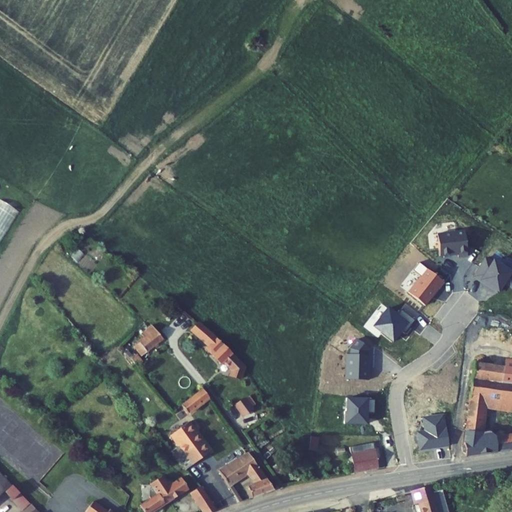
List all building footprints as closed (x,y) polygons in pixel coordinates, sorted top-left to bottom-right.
[(0,199),(0,237),(16,208),(0,199)] [(236,368),(243,379),(250,374),(231,347),(192,315),(187,320),(218,346),(228,358),(227,360),(234,369),(236,368)] [(145,347),(150,354),(175,338),(162,326),(151,333),(155,340),(145,347)] [(141,341),(145,347),(155,340),(151,333),(141,341)] [(511,359),(480,354),(477,371),(511,376),(511,359)] [(470,432),(472,448),(511,441),(511,429),(484,434),(488,401),(511,405),(511,376),(477,371),(470,432)] [(192,402),(199,410),(218,397),(212,388),(192,402)] [(236,401),(240,412),(252,408),(248,396),(236,401)] [(177,450),(180,453),(186,449),(203,436),(193,423),(175,436),(183,446),(177,450)] [(317,451),(320,437),(311,435),(308,449),(317,451)] [(213,450),(203,436),(186,449),(198,464),(208,457),(207,455),(213,450)] [(361,450),(364,466),(387,462),(385,446),(361,450)] [(191,469),(198,464),(186,449),(180,453),(191,469)] [(254,491),(260,500),(282,492),(256,454),(227,472),(236,484),(252,473),(261,487),(254,491)] [(0,464),(0,488),(12,477),(0,464)] [(153,511),(193,491),(187,479),(179,483),(178,481),(175,480),(173,481),(170,475),(158,481),(159,484),(157,486),(155,492),(157,495),(147,500),(153,511)] [(440,476),(423,480),(426,495),(432,494),(436,511),(448,511),(445,498),(455,496),(452,482),(442,484),(440,476)] [(206,488),(196,495),(209,511),(223,511),(224,511),(206,488)] [(458,511),(455,496),(445,498),(448,511),(458,511)] [(120,511),(114,507),(112,508),(98,498),(87,511),(120,511)] [(21,511),(40,511),(43,510),(34,500),(21,511)]
